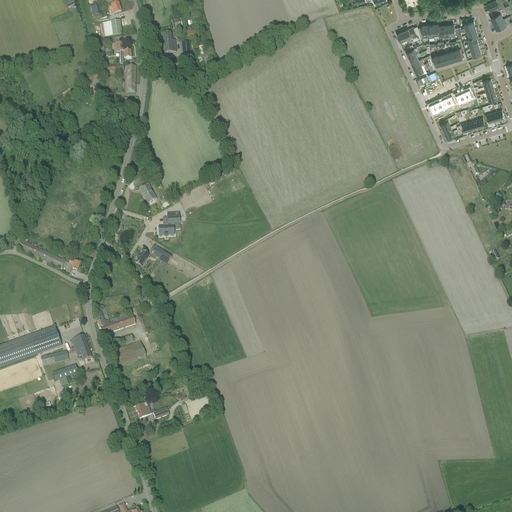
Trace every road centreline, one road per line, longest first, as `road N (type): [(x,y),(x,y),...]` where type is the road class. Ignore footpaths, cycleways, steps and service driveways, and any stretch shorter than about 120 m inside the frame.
road 1 (unclassified): [(89,287),(141,109),(145,44),(135,0)]
road 2 (unclassified): [(155,511),(88,316),(89,287)]
